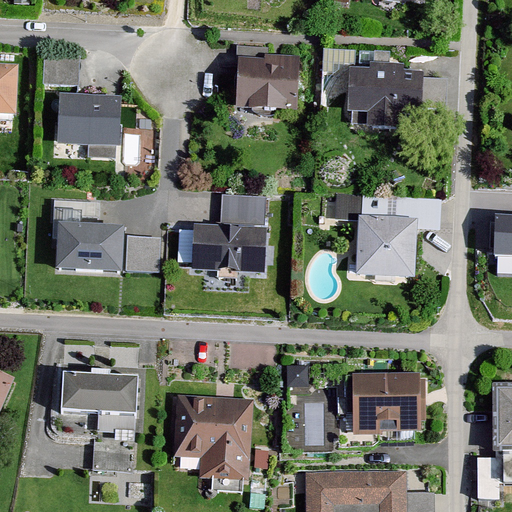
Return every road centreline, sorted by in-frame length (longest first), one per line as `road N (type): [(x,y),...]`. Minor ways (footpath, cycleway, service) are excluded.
road 1 (residential): [(457,344),(0,320)]
road 2 (residential): [(457,337),(470,0)]
road 3 (residential): [(184,77),(135,42),(0,36)]
road 4 (residential): [(457,511),(457,344)]
